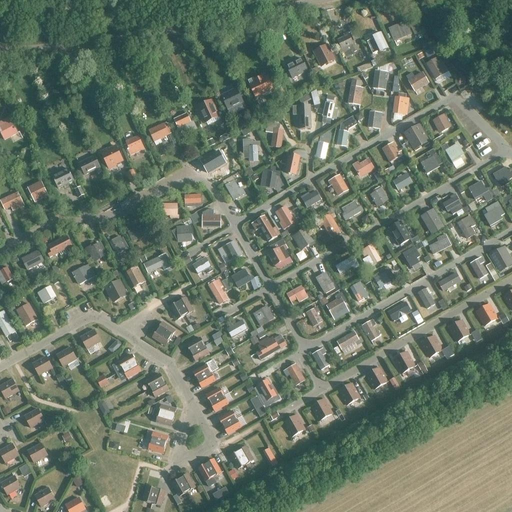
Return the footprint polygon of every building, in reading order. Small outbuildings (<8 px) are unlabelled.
[(406,36),(411,34),(406,23),(401,25),(402,26),(390,30),(394,40),(406,35),(406,36)] [(349,30),(354,42),(360,39),(355,28),(349,30)] [(379,36),(367,42),(369,47),(370,48),(371,48),(372,55),(379,51),(380,53),(389,49),(381,33),(378,35),(379,36)] [(352,43),(349,36),(338,41),(344,53),(351,49),(353,53),(358,51),(354,42),(352,43)] [(314,53),(321,67),(334,60),(327,46),(314,53)] [(301,59),(286,66),(292,79),(308,72),(301,59)] [(435,80),(445,74),(438,62),(437,63),(435,59),(426,65),(435,80)] [(376,71),(373,89),(385,90),(387,73),(386,73),(387,65),(378,68),(377,72),(376,71)] [(415,92),(428,84),(422,73),(414,78),(412,74),(406,77),(409,81),(408,82),(415,92)] [(256,84),(250,86),(255,97),(272,89),(267,78),(263,80),(261,78),(254,81),(256,84)] [(352,81),(348,104),(360,106),(362,89),(360,88),(361,82),(352,81)] [(287,97),(281,86),(275,89),(281,100),(287,97)] [(237,90),(221,97),(225,105),(227,110),(243,102),(237,90)] [(323,117),(331,119),(334,105),(333,105),(333,102),(331,101),(332,97),(327,96),(323,117)] [(406,99),(395,98),(393,114),(404,115),(406,99)] [(218,116),(211,101),(198,108),(205,123),(218,116)] [(309,106),(293,107),(294,113),(300,113),(301,128),(310,127),(309,106)] [(379,130),(381,114),(370,112),(368,128),(379,130)] [(189,133),(196,129),(190,116),(188,117),(187,114),(174,120),(178,129),(185,125),(189,133)] [(441,133),(451,127),(444,115),(433,121),(436,126),(437,125),(441,133)] [(348,130),(357,125),(352,117),(341,123),(345,129),(340,128),(337,145),(345,147),(348,130)] [(9,118),(0,122),(0,130),(5,140),(18,133),(15,128),(14,128),(9,118)] [(274,133),(272,147),(280,148),(283,131),(279,130),(280,125),(267,123),(266,132),(274,133)] [(160,139),(169,135),(163,124),(149,131),(156,146),(162,143),(160,139)] [(410,143),(412,146),(426,138),(419,126),(405,134),(408,140),(405,142),(407,145),(410,143)] [(324,159),(328,142),(330,142),(331,134),(329,132),(320,138),(316,157),(324,159)] [(130,156),(144,149),(138,136),(126,142),(127,145),(124,146),(126,151),(128,150),(130,156)] [(243,148),(248,148),(249,162),(257,161),(257,143),(253,143),(253,140),(243,141),(243,148)] [(400,157),(404,155),(401,151),(398,153),(393,143),(383,149),(391,163),(401,157),(400,157)] [(452,161),(453,163),(461,158),(460,157),(464,155),(458,145),(446,151),(452,161)] [(110,168),(116,166),(116,165),(122,162),(119,154),(120,154),(117,147),(110,150),(110,151),(102,154),(105,161),(106,160),(110,168)] [(208,174),(225,164),(218,152),(201,162),(208,174)] [(296,176),(300,157),(291,155),(291,158),(288,158),(287,160),(284,160),(280,163),(280,164),(286,165),(285,172),(288,173),(287,174),(296,176)] [(95,170),(97,174),(102,172),(95,157),(90,159),(79,164),(84,175),(95,170)] [(427,174),(439,167),(433,157),(421,164),(427,174)] [(368,160),(367,161),(360,165),(358,162),(354,165),(360,176),(374,169),(368,160)] [(499,185),(511,178),(505,168),(493,175),(499,185)] [(58,189),(74,181),(68,169),(67,170),(52,177),(58,189)] [(139,180),(134,170),(126,173),(131,184),(139,180)] [(263,187),(265,187),(274,189),(276,175),(278,175),(279,172),(266,170),(263,187)] [(412,183),(407,174),(402,177),(401,176),(397,178),(398,179),(393,182),(398,191),(412,183)] [(329,182),(331,186),(332,186),(338,196),(348,190),(340,176),(329,182)] [(239,190),(234,181),(232,177),(223,183),(233,201),(245,195),(242,188),(239,190)] [(48,196),(41,182),(26,190),(29,197),(31,196),(34,202),(43,198),(45,202),(49,200),(48,196)] [(485,190),(481,182),(469,189),(472,194),(476,200),(484,196),(487,201),(492,198),(487,189),(485,190)] [(80,187),(75,190),(78,198),(84,195),(80,187)] [(370,196),(377,206),(388,200),(381,189),(380,188),(373,192),(374,193),(370,196)] [(306,195),(301,198),(307,208),(321,200),(316,192),(307,197),(306,195)] [(1,202),(4,210),(11,207),(13,211),(24,206),(18,193),(1,202)] [(443,205),(447,212),(461,205),(455,194),(450,197),(451,200),(443,205)] [(201,195),(184,196),(185,208),(201,207),(201,195)] [(348,220),(360,212),(354,202),(342,209),(348,220)] [(177,216),(177,204),(163,205),(163,216),(170,216),(170,218),(178,218),(178,216),(177,216)] [(280,223),(284,230),(295,223),(286,209),(279,214),(283,221),(280,223)] [(490,226),(491,228),(499,223),(498,222),(502,219),(496,209),(484,216),(490,226)] [(207,210),(202,213),(202,217),(202,228),(217,228),(218,217),(213,217),(213,210),(207,210)] [(439,220),(433,210),(421,217),(430,231),(436,227),(434,224),(439,220)] [(323,225),(331,239),(340,233),(329,215),(320,220),(321,221),(316,224),(319,228),(323,225)] [(256,222),(268,242),(277,237),(265,217),(256,222)] [(465,220),(458,224),(467,239),(474,235),(470,229),(475,226),(470,217),(465,219),(465,220)] [(154,232),(149,223),(128,233),(132,242),(154,232)] [(400,223),(389,229),(399,246),(410,240),(400,223)] [(183,242),(191,241),(190,228),(177,229),(178,243),(183,242)] [(302,250),(314,242),(306,230),(294,238),(302,250)] [(438,242),(429,247),(432,255),(451,245),(445,235),(437,239),(438,242)] [(66,250),(72,247),(67,237),(47,247),(50,251),(46,253),(49,258),(59,253),(60,256),(67,252),(66,250)] [(110,242),(116,255),(128,249),(123,238),(121,239),(120,237),(110,242)] [(272,252),(268,255),(274,266),(289,258),(283,247),(285,245),(282,240),(269,247),(272,252)] [(100,244),(94,248),(96,251),(91,254),(95,261),(106,255),(100,246),(101,246),(100,244)] [(230,244),(218,250),(221,255),(223,254),(228,261),(237,256),(230,244)] [(371,246),(361,252),(364,257),(368,255),(369,257),(363,260),(366,267),(373,264),(379,260),(371,246)] [(414,248),(404,254),(412,267),(419,263),(415,257),(418,255),(414,248)] [(500,272),(511,264),(511,263),(504,249),(491,256),(500,272)] [(39,252),(23,260),(28,271),(45,263),(39,252)] [(171,268),(165,255),(158,258),(144,265),(148,274),(163,267),(165,271),(171,268)] [(354,270),(359,267),(354,257),(335,267),(340,274),(352,267),(354,270)] [(206,258),(193,266),(198,275),(207,269),(209,273),(213,271),(206,258)] [(483,263),(481,258),(471,264),(480,279),(487,275),(481,265),(483,263)] [(73,273),(79,285),(95,276),(89,265),(84,268),(84,267),(73,273)] [(0,282),(2,285),(19,276),(17,273),(11,276),(7,268),(0,271),(0,282)] [(374,279),(372,281),(377,290),(390,282),(387,277),(392,275),(390,270),(388,268),(373,277),(374,279)] [(137,269),(124,276),(132,290),(144,283),(137,269)] [(251,281),(245,270),(232,277),(238,288),(251,281)] [(316,278),(325,294),(334,289),(325,273),(316,278)] [(461,281),(456,274),(439,284),(443,292),(461,281)] [(220,288),(222,287),(218,281),(215,282),(214,280),(207,284),(220,305),(227,300),(220,288)] [(119,281),(106,287),(113,299),(122,295),(123,298),(127,296),(119,281)] [(355,291),(361,301),(368,297),(360,283),(351,289),(353,292),(355,291)] [(56,297),(50,287),(38,294),(44,304),(56,297)] [(297,299),(299,303),(307,298),(305,294),(308,293),(305,287),(302,289),(301,287),(287,295),(291,302),(297,299)] [(428,294),(431,293),(428,288),(418,294),(427,309),(435,305),(428,294)] [(185,316),(193,312),(186,298),(178,303),(185,316)] [(332,317),(346,309),(340,298),(326,307),(332,317)] [(185,316),(178,303),(170,307),(177,321),(185,316)] [(411,312),(405,303),(390,312),(395,321),(411,312)] [(28,304),(17,311),(26,327),(37,320),(28,304)] [(312,310),(306,314),(314,327),(322,323),(317,314),(319,313),(316,308),(314,305),(310,307),(312,310)] [(484,327),(497,319),(489,305),(476,312),(484,327)] [(266,307),(253,314),(261,327),(273,320),(266,307)] [(0,313),(0,326),(1,327),(6,337),(13,333),(9,327),(11,326),(4,312),(0,313)] [(378,330),(375,331),(373,327),(376,326),(373,320),(362,326),(371,342),(379,337),(381,335),(378,330)] [(247,330),(242,321),(227,330),(231,339),(247,330)] [(457,343),(470,335),(462,321),(448,328),(457,343)] [(163,323),(157,331),(170,339),(175,331),(163,323)] [(87,350),(100,343),(94,331),(80,338),(87,350)] [(170,339),(157,331),(152,338),(165,347),(170,339)] [(337,343),(341,350),(355,342),(357,346),(363,342),(360,337),(358,339),(354,333),(337,343)] [(429,358),(442,351),(434,336),(421,344),(429,358)] [(258,347),(261,351),(257,354),(261,361),(274,354),(273,353),(286,346),(281,337),(274,340),(273,339),(269,341),(268,339),(259,344),(260,346),(258,347)] [(200,339),(192,343),(186,346),(191,354),(204,347),(200,339)] [(191,354),(192,355),(196,362),(209,355),(204,347),(191,354)] [(63,368),(77,360),(70,348),(56,356),(63,368)] [(325,354),(322,349),(313,355),(321,370),(329,366),(323,356),(325,354)] [(402,374),(415,367),(407,352),(393,360),(402,374)] [(123,371),(136,364),(132,355),(118,363),(123,371)] [(39,377),(52,369),(46,357),(32,365),(39,377)] [(428,372),(422,362),(417,365),(423,375),(428,372)] [(136,364),(123,371),(127,379),(141,372),(136,364)] [(197,381),(211,373),(206,365),(193,373),(197,381)] [(304,381),(295,365),(283,372),(286,377),(290,375),(296,386),(304,381)] [(374,390),(387,382),(379,368),(366,376),(374,390)] [(211,373),(197,381),(202,389),(215,381),(211,373)] [(151,390),(164,383),(160,375),(146,382),(151,390)] [(101,389),(108,385),(104,376),(96,380),(101,389)] [(401,390),(394,378),(389,381),(396,393),(401,390)] [(0,389),(5,400),(19,392),(12,380),(0,387),(0,389)] [(259,386),(262,392),(260,394),(262,398),(265,397),(267,400),(276,395),(267,381),(259,386)] [(164,383),(151,390),(155,398),(169,391),(164,383)] [(347,406),(360,398),(351,384),(338,392),(347,406)] [(210,404),(224,397),(219,389),(206,396),(210,404)] [(224,397),(210,404),(215,412),(228,405),(224,397)] [(319,422),(332,414),(324,400),(311,407),(319,422)] [(161,405),(159,414),(173,419),(176,410),(161,405)] [(31,429),(44,422),(38,410),(24,417),(31,429)] [(270,415),(273,421),(279,417),(276,411),(270,415)] [(223,427),(237,420),(232,412),(219,419),(223,427)] [(173,419),(159,414),(156,423),(171,427),(173,419)] [(291,438),(305,430),(296,416),(283,423),(291,438)] [(237,420),(223,427),(228,435),(241,428),(237,420)] [(153,433),(151,442),(166,446),(168,437),(153,433)] [(166,446),(151,442),(148,451),(163,455),(166,446)] [(0,454),(6,464),(19,456),(12,444),(0,451),(0,454)] [(34,464),(47,456),(41,444),(28,452),(34,464)] [(238,452),(246,465),(254,461),(246,447),(238,452)] [(246,465),(238,452),(230,457),(238,470),(246,465)] [(206,465),(213,478),(221,473),(214,460),(206,465)] [(213,478),(206,465),(198,469),(205,482),(213,478)] [(195,488),(192,482),(188,475),(180,479),(187,493),(195,488)] [(7,496),(21,489),(14,477),(1,484),(7,496)] [(187,493),(180,479),(172,484),(179,497),(187,493)] [(143,502),(152,504),(156,490),(147,487),(143,502)] [(41,508),(55,501),(48,489),(35,496),(41,508)] [(156,490),(152,504),(161,507),(165,492),(156,490)] [(68,511),(82,511),(85,510),(79,499),(65,506),(68,511)]
